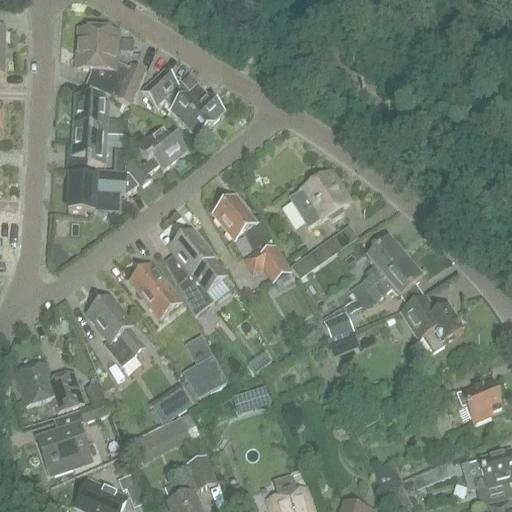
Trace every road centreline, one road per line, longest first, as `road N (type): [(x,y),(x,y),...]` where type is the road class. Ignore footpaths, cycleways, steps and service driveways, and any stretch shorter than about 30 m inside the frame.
road 1 (residential): [(18,299),(69,285),(280,113)]
road 2 (residential): [(511,315),(338,148),(280,113)]
road 3 (residential): [(18,299),(30,254),(49,0)]
road 4 (residential): [(280,113),(101,0)]
